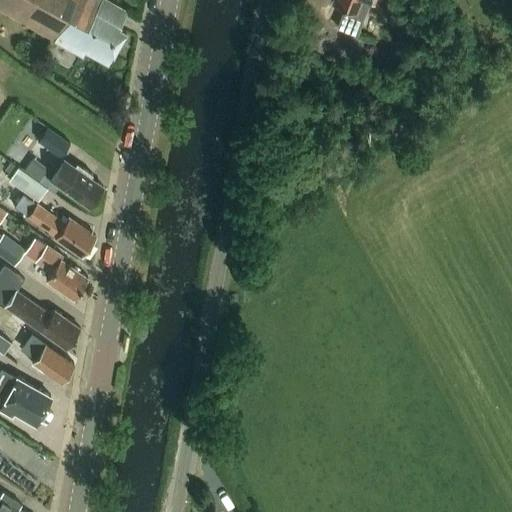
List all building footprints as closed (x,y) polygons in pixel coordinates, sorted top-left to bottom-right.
[(119,27),(127,12),(105,0),(0,0),(0,10),(82,55),(85,50),(107,63),(126,31),(119,27)] [(372,0),(377,2),(377,0),(333,0),(332,4),(344,8),(338,23),(358,31),(370,0),(372,0)] [(48,126),(39,139),(60,155),(70,142),(48,126)] [(14,143),(7,152),(20,161),(27,151),(14,143)] [(20,165),(41,180),(50,166),(29,152),(20,165)] [(89,206),(103,186),(90,178),(93,174),(78,164),(72,172),(61,164),(50,179),(62,187),(89,206)] [(48,188),(19,167),(10,180),(39,201),(48,188)] [(55,237),(81,255),(83,252),(89,247),(89,245),(95,235),(69,217),(65,223),(36,202),(27,215),(56,235),(55,237)] [(0,252),(15,263),(26,248),(5,232),(0,238),(0,252)] [(46,279),(74,298),(88,278),(61,259),(63,256),(35,237),(24,253),(51,272),(46,279)] [(0,301),(67,347),(80,328),(54,309),(51,314),(16,290),(24,279),(4,265),(0,270),(0,301)] [(11,342),(0,333),(0,350),(4,353),(11,342)] [(46,371),(61,381),(74,363),(46,343),(46,344),(32,334),(23,348),(36,358),(32,364),(44,372),(46,371)] [(35,423),(51,395),(7,371),(0,382),(0,407),(12,414),(14,411),(35,423)] [(20,505),(3,493),(0,496),(0,511),(24,511),(18,508),(20,505)]
